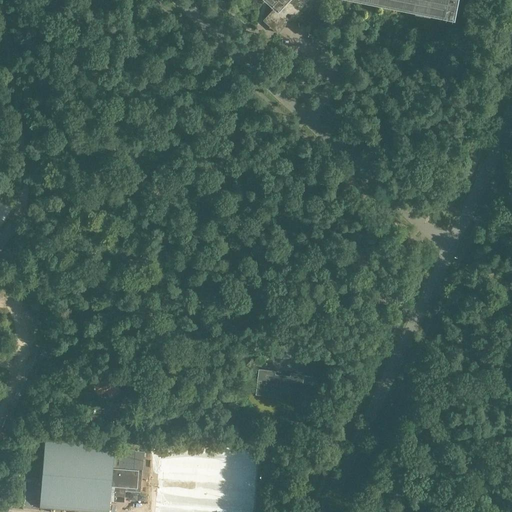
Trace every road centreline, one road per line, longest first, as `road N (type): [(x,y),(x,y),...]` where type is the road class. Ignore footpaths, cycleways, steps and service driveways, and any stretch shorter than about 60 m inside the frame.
road 1 (track): [(422,313),(368,286),(73,345)]
road 2 (residential): [(326,511),(455,245)]
road 3 (unclassified): [(455,245),(307,115)]
road 4 (track): [(25,168),(0,0)]
road 5 (unclassified): [(246,59),(267,38),(315,63),(322,89),(307,115)]
road 6 (residential): [(455,245),(506,133)]
